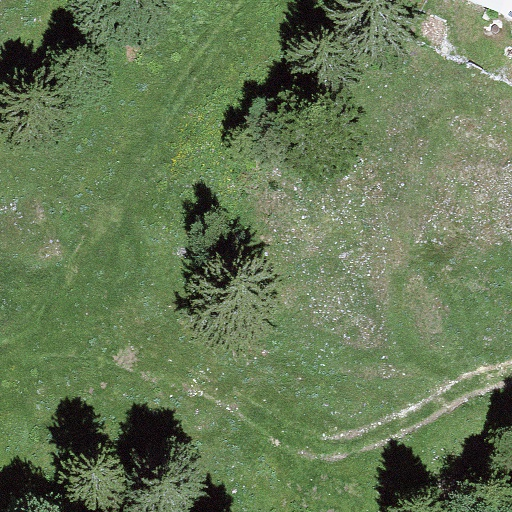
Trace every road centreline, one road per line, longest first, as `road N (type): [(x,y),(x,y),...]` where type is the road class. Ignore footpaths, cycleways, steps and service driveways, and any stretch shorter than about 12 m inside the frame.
road 1 (track): [(68,277),(235,397),(325,440),(366,442),(461,388),(511,371)]
road 2 (track): [(0,340),(68,277),(248,0)]
